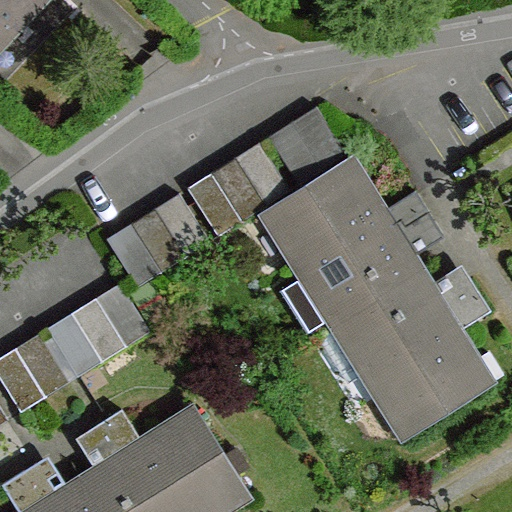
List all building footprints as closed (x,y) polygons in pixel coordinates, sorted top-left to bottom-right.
[(0,0),(0,44),(12,32),(8,28),(35,0),(0,0)] [(294,122),(325,170),(349,156),(319,107),(294,122)] [(294,122),(271,137),(301,185),(325,170),(294,122)] [(238,158),(269,205),(292,191),(262,143),(238,158)] [(213,173),(244,221),(269,205),(238,158),(213,173)] [(352,160),(272,211),(311,273),(338,316),(342,323),(415,277),(407,263),(414,258),(407,246),(439,226),(418,192),(385,212),(352,160)] [(213,173),(190,188),(220,237),(244,221),(213,173)] [(181,194),(157,209),(188,257),(211,242),(181,194)] [(164,272),(188,257),(157,209),(133,224),(164,272)] [(140,287),(164,272),(133,224),(109,239),(140,287)] [(338,316),(311,273),(285,289),(312,332),(338,316)] [(424,290),(415,277),(342,323),(372,370),(413,434),(492,383),(460,332),(492,312),(471,278),(438,298),(431,286),(424,290)] [(121,284),(99,298),(128,346),(152,331),(121,284)] [(104,362),(128,346),(99,298),(75,313),(104,362)] [(79,377),(104,362),(75,313),(49,329),(79,377)] [(372,370),(342,323),(332,330),(324,344),(350,384),(372,370)] [(47,397),(70,382),(41,334),(17,349),(47,397)] [(47,397),(17,349),(0,359),(0,374),(22,411),(47,397)] [(0,404),(0,426),(10,420),(0,404)] [(103,479),(90,486),(105,511),(211,511),(246,490),(196,410),(144,442),(124,410),(106,421),(90,430),(110,464),(97,471),(103,479)] [(20,511),(105,511),(90,486),(76,495),(71,488),(59,495),(38,464),(4,485),(7,489),(20,511)]
